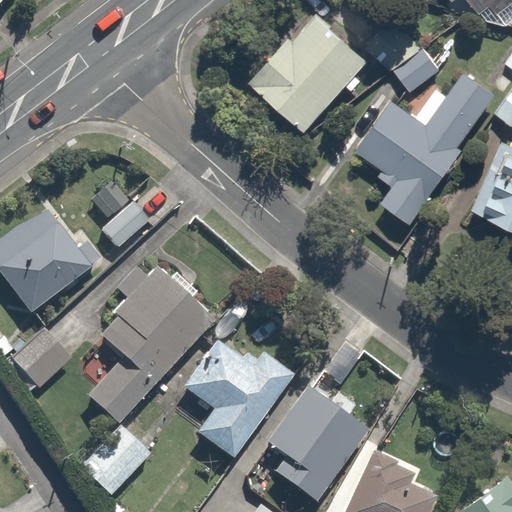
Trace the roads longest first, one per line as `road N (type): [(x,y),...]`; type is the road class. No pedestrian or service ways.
road 1 (residential): [(96,52),(273,218),(390,310),(511,382)]
road 2 (secondary): [(0,125),(96,52)]
